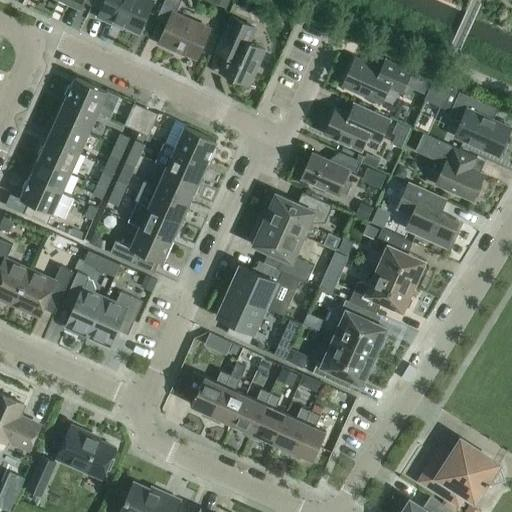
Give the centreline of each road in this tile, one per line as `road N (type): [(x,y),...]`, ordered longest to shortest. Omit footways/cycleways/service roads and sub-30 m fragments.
road 1 (residential): [(511,222),(334,511)]
road 2 (residential): [(141,401),(261,133)]
road 3 (residential): [(261,133),(62,40),(31,43)]
road 4 (residential): [(303,511),(152,444),(141,401)]
road 5 (residential): [(141,401),(0,335)]
road 6 (residential): [(261,133),(292,126),(332,34)]
